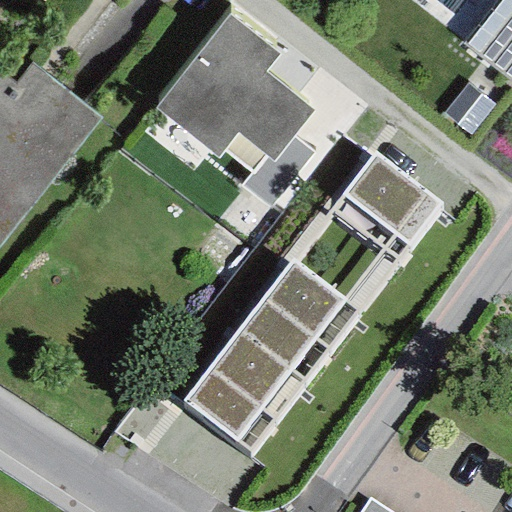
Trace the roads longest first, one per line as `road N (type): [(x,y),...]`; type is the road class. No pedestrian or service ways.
road 1 (residential): [(314,511),(511,239)]
road 2 (unknown): [(511,189),(255,0)]
road 3 (residential): [(130,511),(0,430)]
